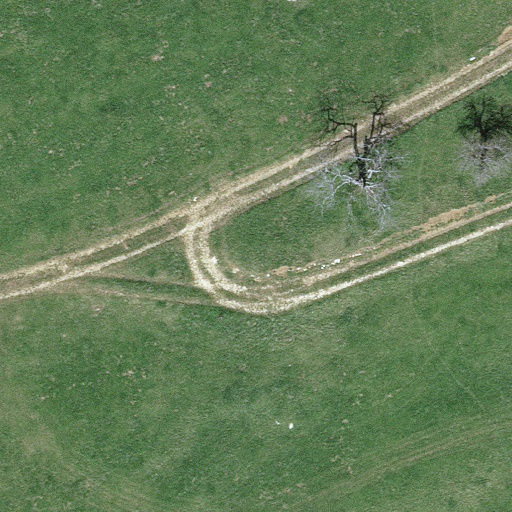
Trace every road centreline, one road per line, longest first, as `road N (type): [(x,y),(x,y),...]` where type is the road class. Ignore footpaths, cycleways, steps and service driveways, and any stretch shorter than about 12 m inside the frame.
road 1 (track): [(0,286),(200,222),(267,174),(511,45)]
road 2 (track): [(511,213),(357,271),(285,288),(237,286),(212,267),(200,222)]
